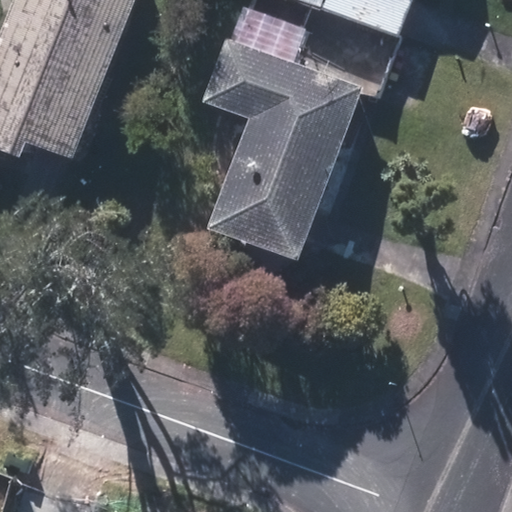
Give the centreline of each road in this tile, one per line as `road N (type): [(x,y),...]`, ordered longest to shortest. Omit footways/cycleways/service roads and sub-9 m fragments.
road 1 (residential): [(430,510),(0,351)]
road 2 (residential): [(430,510),(511,299)]
